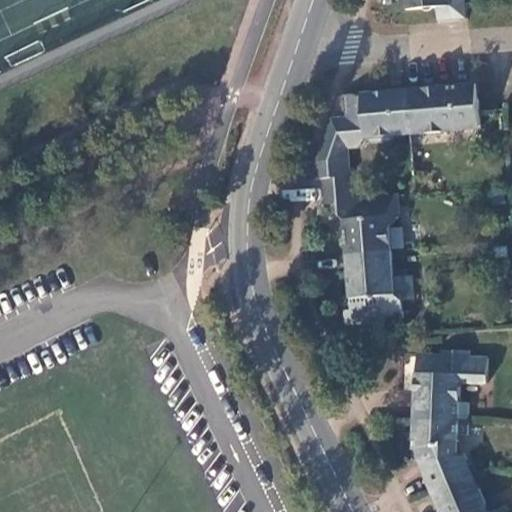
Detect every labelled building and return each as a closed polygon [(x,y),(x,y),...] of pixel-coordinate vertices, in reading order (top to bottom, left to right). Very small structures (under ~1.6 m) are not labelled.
[(403,0),(404,9),(434,7),(435,23),(465,20),(463,0),(403,0)] [(474,83),(404,89),(410,134),(478,127),(477,111),(474,83)] [(410,134),(404,89),(341,97),(343,117),(331,120),(309,182),(320,181),(350,179),(354,178),(353,169),(351,170),(349,151),(363,149),(365,144),(389,141),(391,136),(410,134)] [(350,179),(320,181),(323,210),(338,209),(353,219),(353,224),(342,232),(345,255),(391,251),(388,227),(401,218),(398,197),(352,200),(350,179)] [(391,251),(345,255),(350,302),(346,303),(345,308),(347,326),(404,321),(402,301),(415,299),(413,276),(393,278),(391,251)] [(412,418),(466,421),(467,403),(461,403),(461,384),(487,385),(488,359),(469,358),(469,351),(439,350),(439,353),(425,354),(423,373),(415,374),(412,418)] [(465,436),(466,421),(412,418),(412,438),(417,439),(416,457),(420,471),(417,473),(426,495),(470,475),(461,454),(454,456),(455,436),(465,436)] [(494,511),(486,511),(470,475),(426,495),(433,511),(503,511),(502,509),(494,511)]
